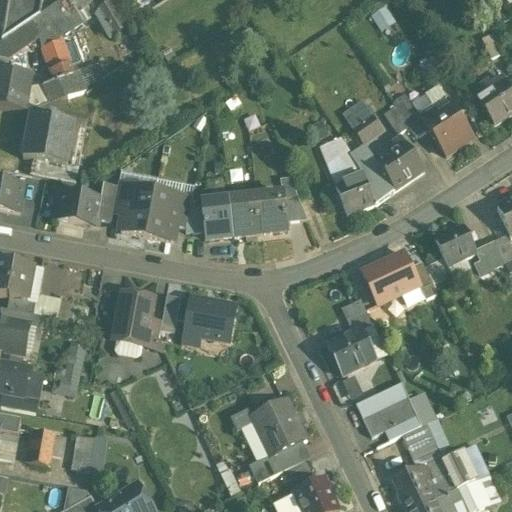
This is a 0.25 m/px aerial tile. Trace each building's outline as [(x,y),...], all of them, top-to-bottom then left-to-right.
[(43,0),(8,0),(1,46),(33,24),(41,19),(43,0)] [(33,24),(44,40),(55,32),(60,43),(85,28),(78,17),(102,0),(78,0),(70,5),(67,0),(41,19),(33,24)] [(98,18),(115,44),(130,34),(113,8),(98,18)] [(378,31),(392,25),(386,11),(372,17),(378,31)] [(33,24),(1,46),(0,50),(0,63),(8,65),(39,44),(44,40),(33,24)] [(44,40),(39,44),(53,86),(42,90),(48,110),(63,104),(79,98),(60,43),(55,32),(44,40)] [(492,39),(480,44),(488,63),(500,58),(492,39)] [(30,82),(0,76),(0,114),(24,119),(30,82)] [(492,93),(475,104),(492,129),(511,116),(511,98),(501,82),(490,89),(492,93)] [(249,89),(239,95),(242,109),(255,104),(249,89)] [(405,99),(392,108),(395,112),(408,132),(415,142),(427,134),(421,125),(421,124),(405,99)] [(350,125),(369,114),(362,102),(343,114),(350,125)] [(48,110),(33,116),(32,121),(51,124),(52,123),(57,124),(57,125),(64,127),(63,104),(48,110)] [(421,124),(421,125),(427,134),(445,161),(472,143),(454,115),(449,106),(421,124)] [(395,112),(384,120),(397,139),(408,132),(395,112)] [(32,121),(31,121),(23,163),(34,166),(66,171),(66,170),(74,129),(64,127),(57,125),(57,124),(52,123),(51,124),(32,121)] [(376,167),(375,168),(393,195),(423,175),(400,141),(391,147),(395,154),(376,167)] [(376,167),(364,150),(349,160),(362,180),(374,210),(393,195),(375,168),(376,167)] [(346,156),(325,168),(335,191),(362,180),(349,160),(346,156)] [(66,171),(34,166),(31,180),(74,188),(77,172),(66,170),(66,171)] [(335,191),(334,191),(346,221),(374,210),(362,180),(335,191)] [(24,191),(0,186),(0,214),(19,218),(24,191)] [(130,192),(118,189),(117,193),(112,219),(124,221),(130,192)] [(117,193),(103,190),(101,204),(102,205),(99,225),(111,227),(112,219),(117,193)] [(155,196),(130,192),(124,221),(125,221),(122,237),(146,242),(155,196)] [(180,202),(155,196),(146,242),(172,246),(175,230),(180,202)] [(101,204),(62,198),(57,225),(97,232),(99,225),(102,205),(101,204)] [(284,199),(255,202),(260,237),(288,234),(287,226),(284,202),(284,199)] [(297,200),(284,202),(287,226),(307,224),(297,200)] [(191,204),(180,202),(175,230),(186,233),(190,214),(191,204)] [(255,202),(228,205),(233,241),(260,238),(260,237),(255,202)] [(511,204),(496,212),(510,243),(511,241),(511,204)] [(228,205),(200,208),(201,213),(204,237),(205,244),(233,241),(228,205)] [(201,213),(190,214),(186,233),(185,239),(204,237),(201,213)] [(463,231),(434,245),(447,272),(476,259),(475,255),(463,231)] [(511,256),(504,240),(492,245),(502,267),(511,262),(511,256)] [(492,245),(475,255),(476,259),(479,266),(475,269),(480,280),(502,267),(492,245)] [(404,259),(362,279),(377,309),(419,290),(410,271),(404,259)] [(34,271),(0,265),(0,301),(9,303),(28,306),(28,305),(34,271)] [(421,265),(410,271),(419,290),(425,303),(437,298),(421,265)] [(154,304),(122,298),(114,346),(145,351),(150,326),(154,304)] [(180,304),(167,301),(161,335),(174,338),(180,304)] [(28,306),(9,303),(7,314),(33,318),(35,307),(28,305),(28,306)] [(359,303),(339,313),(345,324),(364,314),(359,303)] [(231,346),(237,314),(191,306),(185,338),(231,346)] [(32,319),(1,314),(0,318),(0,325),(29,331),(32,319)] [(364,314),(345,324),(352,338),(360,334),(360,335),(372,329),(364,314)] [(0,325),(0,358),(24,362),(29,331),(0,325)] [(162,328),(150,326),(145,351),(164,355),(159,343),(162,328)] [(386,358),(372,329),(360,335),(375,364),(386,358)] [(352,338),(325,351),(341,381),(375,364),(360,335),(360,334),(352,338)] [(65,383),(79,386),(86,355),(72,351),(65,383)] [(0,398),(2,399),(24,403),(29,376),(0,370),(0,398)] [(43,378),(29,376),(24,403),(38,406),(43,378)] [(349,403),(363,397),(355,378),(341,383),(349,403)] [(75,402),(79,386),(65,383),(55,380),(52,397),(75,402)] [(400,387),(355,409),(370,442),(383,436),(415,420),(400,387)] [(24,403),(2,399),(0,411),(36,418),(38,406),(24,403)] [(286,404),(250,421),(254,430),(270,462),(295,450),(306,445),(286,404)] [(230,423),(238,438),(254,430),(250,421),(247,414),(230,423)] [(415,420),(383,436),(388,446),(420,430),(415,420)] [(19,427),(2,424),(0,436),(0,439),(16,442),(19,427)] [(433,440),(427,428),(402,440),(415,466),(438,454),(437,453),(432,441),(433,440)] [(54,440),(34,436),(28,468),(48,471),(50,459),(54,440)] [(66,442),(54,440),(50,459),(62,461),(66,442)] [(96,444),(80,441),(74,474),(91,477),(96,444)] [(135,449),(122,454),(126,464),(139,458),(135,449)] [(446,449),(437,453),(438,454),(415,466),(418,473),(425,470),(432,484),(425,487),(428,494),(451,483),(443,465),(451,461),(446,449)] [(270,462),(251,472),(259,488),(283,476),(291,472),(302,466),(295,450),(270,462)] [(451,483),(428,494),(434,506),(448,499),(458,494),(472,487),(475,486),(461,457),(451,461),(443,465),(451,483)] [(302,466),(291,472),(298,486),(310,481),(302,466)] [(418,473),(393,484),(406,511),(420,511),(434,506),(428,494),(425,487),(432,484),(425,470),(418,473)] [(298,486),(291,472),(283,476),(293,497),(313,487),(310,481),(298,486)] [(313,487),(293,497),(294,498),(300,511),(337,511),(323,483),(313,487)] [(483,511),(472,487),(458,494),(466,511),(483,511)] [(101,511),(142,511),(148,507),(138,490),(101,511)] [(466,511),(458,494),(448,499),(454,511),(466,511)] [(300,511),(294,498),(273,509),(274,511),(300,511)] [(454,511),(448,499),(434,506),(436,511),(454,511)] [(97,511),(91,500),(69,511),(97,511)]
